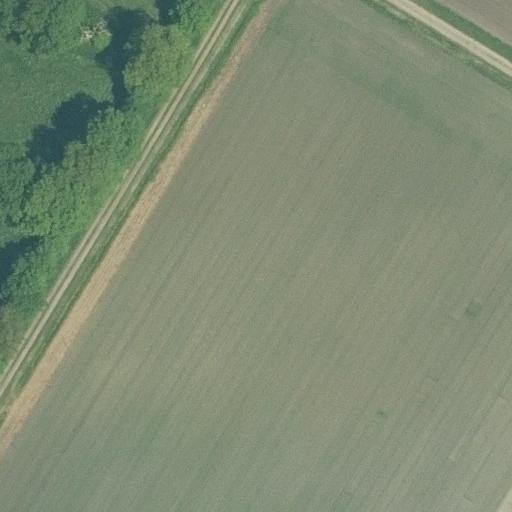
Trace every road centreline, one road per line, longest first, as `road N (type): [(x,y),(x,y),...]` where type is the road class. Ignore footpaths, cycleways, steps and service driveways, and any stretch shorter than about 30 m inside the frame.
road 1 (unclassified): [(0,384),(233,0)]
road 2 (unclassified): [(511,74),(390,0)]
